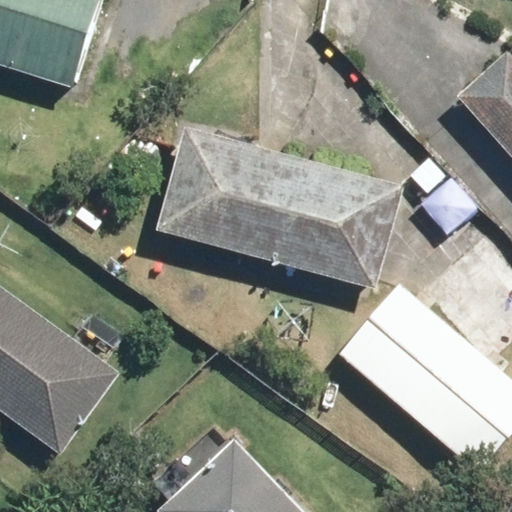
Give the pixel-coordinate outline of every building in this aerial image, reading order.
[(0,0),(0,58),(83,91),(119,0),(0,0)] [(511,48),(470,84),(511,132),(511,48)] [(175,229),(387,283),(413,185),(201,130),(175,229)] [(511,267),(484,236),(425,288),(488,360),(511,339),(511,267)] [(0,381),(84,440),(133,369),(0,276),(0,381)] [(173,509),(175,511),(320,511),(314,505),(311,508),(248,440),(173,509)]
